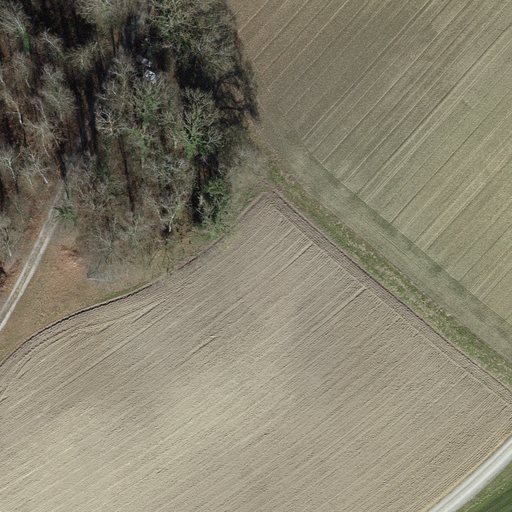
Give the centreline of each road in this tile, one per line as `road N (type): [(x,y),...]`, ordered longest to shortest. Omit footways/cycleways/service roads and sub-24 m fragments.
road 1 (track): [(511,372),(328,223),(210,86)]
road 2 (track): [(0,324),(73,189),(149,0)]
